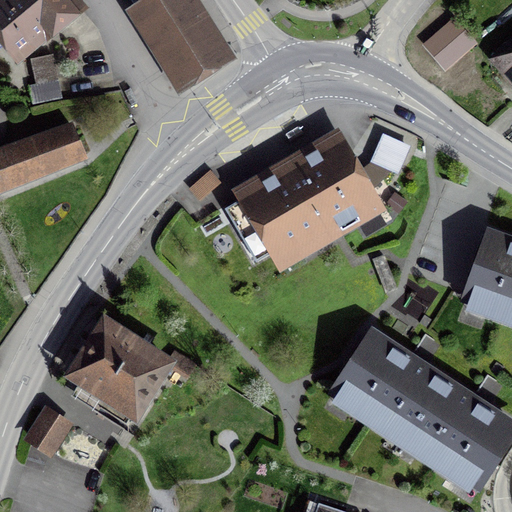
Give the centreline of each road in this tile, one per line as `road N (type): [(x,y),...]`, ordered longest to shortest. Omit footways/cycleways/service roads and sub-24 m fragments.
road 1 (tertiary): [(283,80),(152,182),(28,353),(0,438)]
road 2 (tertiary): [(511,167),(401,96),(349,73)]
